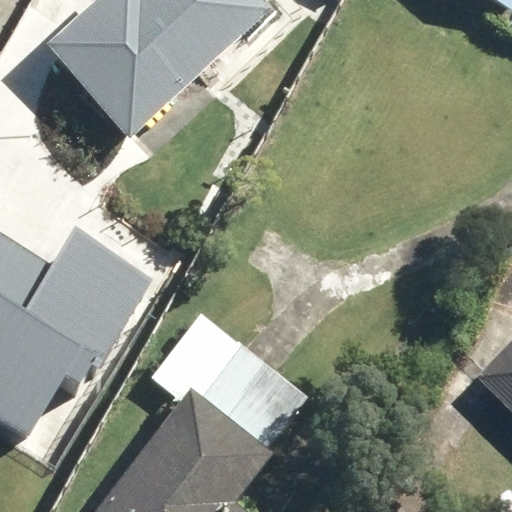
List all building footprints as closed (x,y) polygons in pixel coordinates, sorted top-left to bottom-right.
[(107,0),(38,63),(122,158),(260,32),(230,0),(136,0),(129,7),(122,0),(107,0)] [(511,0),(451,0),(508,29),(511,19),(511,0)] [(0,316),(1,317),(21,291),(0,275),(0,316)] [(236,511),(267,471),(258,464),(300,408),(191,326),(143,391),(177,415),(102,511),(236,511)] [(511,364),(482,394),(511,423),(511,364)]
